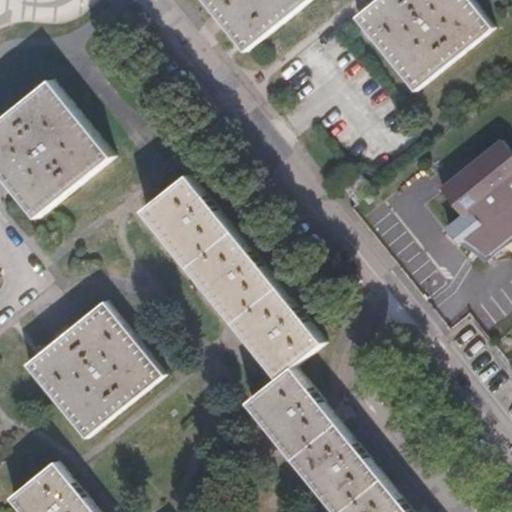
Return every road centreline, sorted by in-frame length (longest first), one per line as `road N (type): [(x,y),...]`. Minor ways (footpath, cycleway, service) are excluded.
road 1 (residential): [(156,0),(376,280)]
road 2 (residential): [(376,280),(511,450)]
road 3 (residential): [(447,511),(348,388)]
